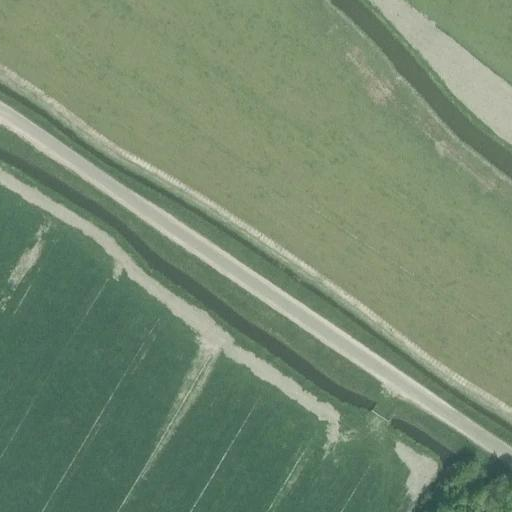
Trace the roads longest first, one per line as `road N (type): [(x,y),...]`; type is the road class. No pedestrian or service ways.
road 1 (unclassified): [(511,458),(0,112)]
road 2 (track): [(0,68),(511,412)]
